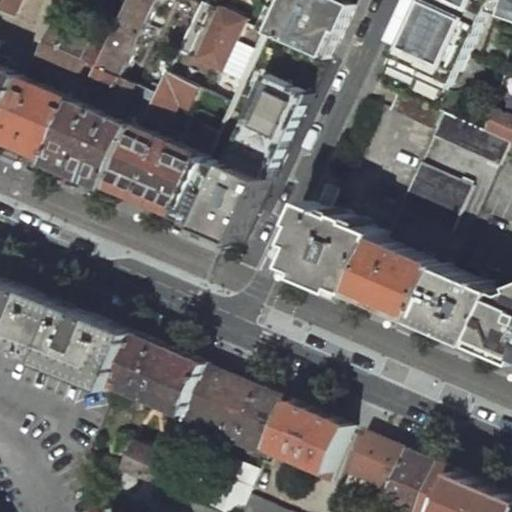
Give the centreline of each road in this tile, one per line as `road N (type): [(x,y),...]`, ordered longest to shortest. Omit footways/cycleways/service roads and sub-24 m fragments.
road 1 (unclassified): [(237,335),(391,0)]
road 2 (primary): [(237,335),(511,451)]
road 3 (primary): [(0,232),(237,335)]
